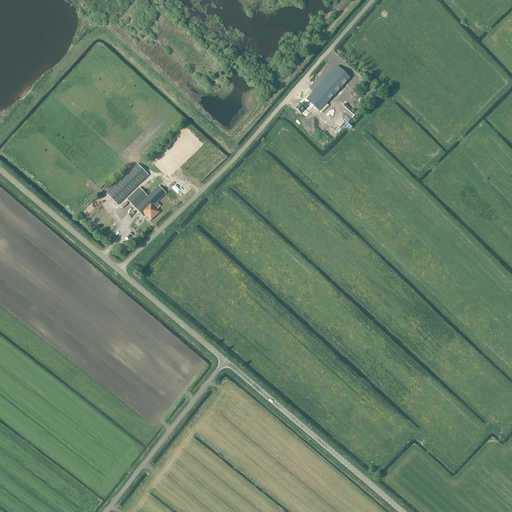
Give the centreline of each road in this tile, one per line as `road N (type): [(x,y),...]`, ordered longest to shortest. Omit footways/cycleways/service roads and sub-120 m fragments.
road 1 (unclassified): [(118,271),(230,163),(373,0)]
road 2 (tertiary): [(402,511),(223,361)]
road 3 (unclassified): [(106,511),(223,361)]
road 4 (tertiary): [(118,271),(0,170)]
road 5 (tertiary): [(223,361),(118,271)]
